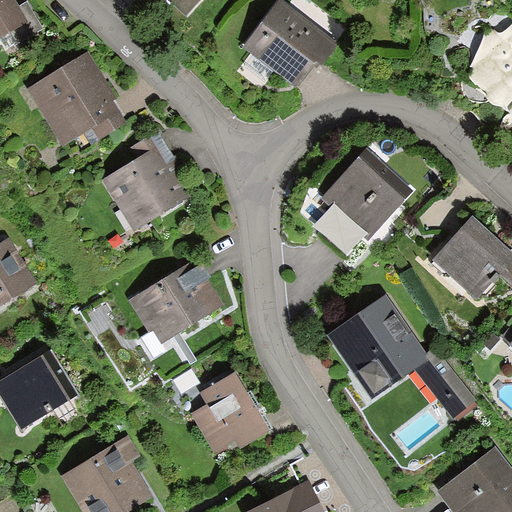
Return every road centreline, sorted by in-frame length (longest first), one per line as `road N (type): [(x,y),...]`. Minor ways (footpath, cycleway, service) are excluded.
road 1 (residential): [(379,511),(270,344),(258,280),(257,166)]
road 2 (residential): [(257,166),(275,145),(328,113),(393,106),(440,124),(511,191)]
road 3 (residential): [(257,166),(80,0)]
